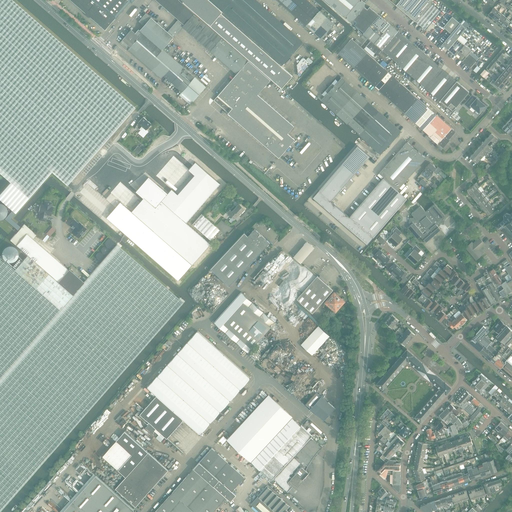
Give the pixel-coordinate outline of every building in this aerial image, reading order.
[(0,0),(0,173),(1,174),(10,182),(0,193),(0,199),(12,210),(4,219),(15,228),(18,231),(21,227),(18,225),(10,218),(49,174),(51,172),(54,174),(67,185),(95,153),(135,108),(123,97),(97,75),(11,0),(0,0)] [(69,0),(85,13),(90,17),(105,30),(130,1),(132,3),(134,0),(69,0)] [(248,131),(278,158),(294,140),(287,133),(293,126),(258,95),(270,80),(248,60),(194,14),(178,0),(155,0),(178,19),(169,29),(175,35),(182,27),(237,74),(213,101),(248,131)] [(183,2),(281,89),(292,76),(281,66),(302,42),(255,0),(180,0),(183,2)] [(306,0),(276,0),(306,26),(319,11),(306,0)] [(325,0),(345,16),(346,15),(358,0),(325,0)] [(358,0),(346,15),(347,16),(346,18),(350,21),(350,20),(351,21),(353,20),(355,18),(362,9),(364,6),(364,5),(364,4),(365,3),(360,0),(358,0)] [(415,21),(433,1),(432,0),(400,0),(396,5),(403,12),(415,21)] [(431,3),(415,21),(425,30),(441,12),(431,3)] [(355,18),(353,20),(354,20),(356,23),(354,25),(363,33),(379,15),(369,7),(367,10),(364,7),(365,7),(364,6),(362,9),(355,18)] [(494,8),(488,14),(493,18),(498,11),(494,8)] [(320,39),(334,24),(319,11),(306,26),(320,39)] [(493,18),(497,21),(502,15),(498,11),(493,18)] [(144,26),(140,31),(162,50),(162,49),(173,37),(162,28),(163,26),(158,21),(157,23),(146,13),(139,22),(144,26)] [(363,33),(362,34),(371,41),(374,44),(390,24),(379,15),(363,33)] [(497,21),(501,25),(506,18),(502,15),(497,21)] [(452,17),(443,27),(451,33),(460,23),(452,17)] [(501,25),(505,28),(510,22),(506,18),(501,25)] [(442,44),(441,44),(448,50),(457,39),(460,35),(466,28),(469,25),(463,19),(460,23),(451,33),(442,44)] [(390,24),(374,44),(379,48),(381,50),(398,31),(390,24)] [(119,43),(152,72),(167,54),(162,49),(162,50),(140,31),(138,30),(135,33),(131,30),(119,43)] [(381,50),(390,58),(407,39),(398,31),(381,50)] [(457,39),(448,50),(454,55),(463,44),(464,45),(467,41),(460,35),(457,39)] [(351,39),(338,54),(353,67),(366,52),(351,39)] [(390,58),(397,63),(413,44),(407,39),(390,58)] [(371,41),(366,46),(374,54),(375,53),(379,48),(374,44),(371,41)] [(397,63),(397,64),(405,71),(410,75),(427,56),(422,51),(413,44),(397,63)] [(463,44),(454,55),(462,62),(463,60),(468,54),(471,51),(464,45),(463,44)] [(463,60),(462,62),(469,68),(476,61),(478,58),(473,53),(473,52),(471,51),(468,54),(463,60)] [(353,67),(364,77),(377,62),(366,52),(353,67)] [(167,54),(152,72),(160,79),(163,75),(173,64),(182,71),(184,68),(167,54)] [(427,56),(410,75),(414,78),(422,86),(424,87),(441,68),(439,66),(430,59),(427,56)] [(388,72),(377,62),(364,77),(375,87),(388,72)] [(172,83),(180,73),(182,71),(173,64),(163,75),(172,83)] [(177,87),(182,92),(194,77),(184,68),(182,71),(180,73),(186,77),(177,87)] [(424,87),(424,88),(431,93),(439,100),(456,81),(447,74),(441,68),(424,87)] [(511,74),(506,69),(502,73),(510,80),(511,77),(511,74)] [(484,70),(480,75),(484,78),(489,73),(484,70)] [(399,82),(388,72),(375,87),(386,97),(399,82)] [(172,83),(177,87),(186,77),(180,73),(172,83)] [(502,73),(498,78),(506,85),(510,80),(502,73)] [(205,75),(201,79),(207,84),(211,80),(205,75)] [(193,101),(205,87),(194,77),(182,92),(193,101)] [(341,78),(321,100),(335,114),(356,91),(341,78)] [(495,82),(494,81),(492,81),(490,83),(496,88),(498,86),(502,89),(506,85),(498,78),(495,82)] [(456,81),(439,100),(452,112),(469,92),(456,81)] [(399,82),(386,97),(405,113),(418,99),(399,82)] [(335,114),(346,124),(367,101),(356,91),(335,114)] [(472,95),(465,104),(477,115),(482,109),(484,110),(488,105),(483,101),(482,103),(477,98),(476,99),(472,95)] [(418,99),(405,113),(429,135),(442,120),(418,99)] [(346,124),(357,134),(378,111),(367,101),(346,124)] [(379,154),(400,132),(378,111),(357,134),(379,154)] [(454,112),(451,115),(457,121),(460,117),(454,112)] [(136,126),(134,129),(136,131),(138,128),(141,130),(144,132),(146,129),(151,124),(143,117),(138,123),(136,126)] [(442,120),(429,135),(443,148),(450,140),(449,139),(455,132),(442,120)] [(502,128),(509,135),(511,131),(511,130),(505,124),(502,128)] [(498,140),(491,133),(488,137),(494,144),(498,140)] [(488,137),(484,141),(491,148),(492,147),(494,144),(488,137)] [(487,152),(489,153),(490,152),(492,151),(492,150),(492,149),(493,148),(492,147),(491,148),(484,141),(480,146),(487,152)] [(388,163),(379,173),(383,177),(397,190),(425,159),(407,143),(407,142),(405,144),(388,163)] [(318,191),(312,197),(325,208),(343,224),(367,245),(373,237),(407,198),(406,198),(403,202),(396,196),(399,192),(397,190),(383,177),(349,217),(331,201),(370,156),(357,146),(318,191)] [(480,146),(477,150),(484,156),(487,152),(480,146)] [(480,160),(481,161),(482,161),(483,161),(484,160),(485,159),(485,158),(485,157),(484,156),(477,150),(473,154),(480,160)] [(476,164),(480,160),(473,154),(469,158),(476,164)] [(144,197),(131,212),(192,265),(210,244),(186,222),(220,184),(195,162),(188,170),(194,175),(177,194),(171,189),(167,194),(149,178),(137,191),(144,197)] [(425,169),(421,173),(428,179),(432,175),(431,174),(433,172),(437,174),(438,173),(440,170),(441,170),(437,167),(436,168),(430,163),(425,168),(425,169)] [(440,170),(438,173),(444,179),(446,177),(447,176),(440,170)] [(474,185),(467,190),(470,195),(480,187),(476,183),(474,185)] [(480,186),(480,187),(470,195),(474,199),(482,192),(484,191),(480,186)] [(414,202),(421,194),(418,191),(410,199),(414,202)] [(483,192),(482,192),(474,199),(477,203),(484,197),(486,196),(486,195),(486,194),(485,193),(483,192)] [(484,197),(477,203),(480,206),(481,207),(488,201),(490,199),(487,195),(486,196),(484,197)] [(481,207),(484,211),(491,205),(488,201),(481,207)] [(45,221),(46,216),(45,216),(46,214),(50,215),(52,207),(50,207),(51,203),(45,202),(44,205),(40,205),(39,213),(40,213),(39,219),(45,221)] [(120,202),(106,218),(125,234),(123,237),(122,238),(117,244),(120,247),(121,248),(129,238),(178,281),(192,265),(131,212),(120,202)] [(238,216),(245,209),(239,204),(232,212),(230,210),(227,213),(234,219),(237,215),(238,216)] [(444,224),(444,220),(442,220),(441,219),(444,216),(434,204),(425,212),(420,206),(411,214),(414,217),(413,218),(409,217),(409,223),(410,225),(407,227),(417,239),(420,237),(425,243),(440,230),(438,227),(440,225),(440,224),(444,224)] [(488,216),(495,210),(491,205),(484,211),(488,216)] [(511,212),(510,214),(506,212),(503,215),(504,219),(495,227),(498,231),(502,227),(511,238),(511,212)] [(202,214),(192,224),(210,241),(220,230),(202,214)] [(73,228),(74,229),(72,232),(78,237),(81,234),(82,236),(85,233),(83,231),(86,229),(79,223),(78,224),(73,220),(69,225),(73,228)] [(84,282),(69,269),(68,269),(33,238),(36,234),(24,224),(21,227),(18,231),(10,240),(27,255),(15,270),(60,309),(84,282)] [(395,246),(402,239),(398,236),(401,233),(396,228),(393,231),(394,232),(388,240),(395,246)] [(270,243),(255,229),(248,237),(244,233),(210,269),(229,287),(263,251),(270,243)] [(383,245),(386,242),(380,236),(377,239),(383,245)] [(478,250),(485,245),(479,238),(473,244),(471,242),(465,248),(476,260),(482,254),(478,250)] [(314,247),(307,242),(293,257),(300,263),(314,247)] [(0,510),(183,302),(117,244),(84,282),(60,309),(15,270),(0,256),(0,510)] [(415,264),(421,256),(418,253),(420,250),(415,245),(414,247),(412,249),(414,250),(407,257),(415,264)] [(379,250),(376,248),(371,253),(374,256),(373,257),(378,262),(384,254),(379,250)] [(389,260),(390,259),(384,254),(378,262),(383,266),(384,265),(387,267),(391,262),(389,260)] [(394,263),(394,264),(391,262),(387,267),(389,269),(387,270),(393,275),(399,268),(394,263)] [(442,270),(447,275),(448,276),(453,270),(447,264),(442,270)] [(442,270),(440,269),(438,267),(435,272),(443,279),(447,275),(442,270)] [(407,274),(404,270),(403,271),(399,268),(393,275),(398,280),(401,276),(403,278),(407,274)] [(499,292),(502,297),(507,294),(505,291),(506,290),(504,288),(502,290),(499,285),(503,283),(501,280),(493,269),(488,273),(496,284),(497,287),(500,291),(499,292)] [(457,275),(458,273),(453,270),(448,276),(453,280),(457,275)] [(430,276),(434,280),(439,284),(443,279),(435,272),(430,276)] [(511,279),(508,274),(504,277),(505,278),(501,280),(503,283),(505,281),(511,291),(511,290),(511,279)] [(453,280),(451,281),(456,285),(463,277),(461,276),(460,278),(457,275),(453,280)] [(317,276),(316,278),(314,279),(297,299),(312,313),(333,290),(326,284),(326,282),(320,276),(318,278),(317,276)] [(490,276),(486,279),(487,280),(489,284),(486,286),(488,289),(495,301),(501,298),(498,292),(499,292),(500,291),(497,287),(496,284),(490,276)] [(461,290),(462,288),(466,283),(463,280),(464,279),(463,277),(456,285),(461,290)] [(434,280),(430,284),(435,288),(437,289),(440,285),(439,284),(434,280)] [(462,288),(467,291),(472,285),(467,281),(466,283),(462,288)] [(507,294),(511,291),(505,281),(503,283),(499,285),(502,290),(504,288),(506,290),(505,291),(507,294)] [(408,282),(401,291),(406,295),(413,286),(408,282)] [(481,283),(479,285),(480,288),(482,287),(482,288),(479,290),(480,292),(481,293),(482,292),(485,296),(490,304),(495,301),(488,289),(486,286),(484,282),(481,283)] [(430,284),(429,283),(425,287),(431,293),(435,288),(430,284)] [(414,287),(413,286),(406,295),(410,298),(413,295),(415,292),(413,290),(415,289),(414,287)] [(421,292),(422,293),(427,298),(431,293),(425,287),(421,292)] [(215,321),(214,322),(248,353),(275,323),(268,316),(264,313),(257,306),(253,303),(252,302),(245,296),(241,292),(228,307),(215,321)] [(337,295),(337,294),(336,292),(334,293),(334,292),(326,301),(329,304),(328,305),(330,307),(339,297),(337,295)] [(422,293),(417,299),(422,303),(423,302),(425,303),(428,298),(427,298),(422,293)] [(485,308),(490,305),(485,296),(480,299),(480,300),(485,308)] [(344,300),(342,298),(341,298),(339,297),(330,307),(333,309),(334,308),(337,310),(344,301),(344,300)] [(425,303),(423,305),(428,309),(430,307),(429,307),(433,302),(428,298),(425,303)] [(485,309),(485,308),(480,300),(476,303),(480,310),(481,311),(485,309)] [(429,307),(430,307),(432,309),(430,312),(432,313),(439,305),(435,301),(433,302),(429,307)] [(480,310),(476,303),(475,301),(470,304),(475,312),(480,310)] [(436,312),(438,315),(442,311),(445,307),(441,303),(439,305),(432,313),(434,315),(436,312)] [(466,307),(467,308),(471,315),(475,312),(470,304),(466,307)] [(472,317),(471,315),(467,308),(462,311),(467,320),(472,317)] [(438,315),(436,317),(441,321),(446,316),(446,315),(442,311),(438,315)] [(456,313),(453,316),(462,325),(467,320),(460,313),(458,311),(456,313)] [(399,321),(392,314),(388,318),(395,325),(399,321)] [(450,321),(448,323),(453,329),(455,327),(457,329),(462,325),(453,316),(451,318),(452,320),(451,321),(450,321)] [(385,322),(392,329),(395,325),(388,318),(385,322)] [(500,321),(493,329),(498,334),(501,330),(506,326),(500,321)] [(301,344),(313,355),(330,335),(319,325),(301,344)] [(471,339),(475,343),(477,340),(479,342),(482,339),(489,331),(483,326),(472,339),(471,339)] [(497,335),(495,337),(504,345),(505,344),(507,346),(511,340),(511,331),(506,326),(501,330),(498,334),(497,335)] [(415,335),(408,328),(404,332),(411,339),(415,335)] [(166,438),(183,419),(200,434),(248,381),(250,378),(197,331),(147,387),(156,395),(140,414),(166,438)] [(397,333),(396,332),(389,339),(390,341),(397,333)] [(401,336),(399,334),(408,342),(411,339),(404,332),(401,336)] [(397,337),(398,339),(397,340),(405,346),(408,342),(399,334),(397,337)] [(471,339),(469,342),(479,351),(484,346),(486,348),(489,345),(482,339),(479,342),(477,340),(475,343),(471,339)] [(280,381),(281,382),(284,379),(287,381),(290,377),(287,375),(288,374),(285,372),(279,366),(280,363),(281,364),(282,360),(281,359),(283,356),(286,353),(289,354),(291,352),(276,345),(275,346),(268,354),(266,358),(269,360),(265,364),(264,366),(268,369),(280,381)] [(497,352),(489,345),(486,348),(484,346),(479,351),(489,360),(494,355),(495,355),(497,352)] [(451,388),(436,375),(436,374),(423,363),(407,350),(377,384),(383,390),(407,361),(417,370),(430,382),(430,381),(440,389),(415,417),(421,423),(446,395),(451,388)] [(494,355),(489,360),(493,363),(498,358),(499,359),(502,356),(502,355),(498,351),(498,352),(497,352),(495,355),(494,355)] [(504,363),(499,369),(500,369),(505,374),(511,365),(511,360),(511,358),(511,353),(506,360),(504,363)] [(501,356),(502,356),(499,359),(498,358),(493,363),(499,369),(504,363),(506,360),(501,356)] [(490,382),(480,374),(475,379),(485,387),(490,382)] [(470,385),(480,393),(485,387),(475,379),(470,385)] [(117,409),(137,385),(131,380),(111,404),(117,409)] [(496,390),(490,397),(494,400),(500,393),(496,390)] [(457,400),(455,402),(459,406),(463,409),(464,408),(465,408),(471,414),(475,410),(474,409),(477,405),(479,403),(475,399),(466,391),(457,400)] [(316,392),(305,404),(310,408),(324,420),(329,414),(335,408),(334,408),(321,396),(316,392)] [(494,400),(498,404),(504,397),(500,393),(494,400)] [(251,413),(227,439),(245,456),(248,458),(251,461),(260,470),(272,456),(300,426),(291,417),(292,417),(268,395),(255,410),(254,409),(251,413)] [(498,404),(502,407),(508,400),(504,397),(498,404)] [(502,407),(505,410),(511,403),(508,400),(502,407)] [(455,416),(461,410),(458,408),(456,410),(451,404),(447,408),(452,414),(453,413),(455,416)] [(451,422),(453,424),(454,423),(455,424),(451,426),(454,435),(458,433),(458,432),(468,425),(468,424),(466,421),(465,422),(462,424),(460,422),(458,418),(458,419),(455,416),(453,413),(452,414),(447,408),(443,412),(448,417),(449,417),(451,420),(450,421),(451,422)] [(390,412),(387,409),(381,417),(383,419),(384,420),(385,419),(390,412)] [(482,414),(477,410),(470,418),(474,422),(482,414)] [(449,422),(450,422),(451,422),(450,421),(451,420),(449,417),(448,417),(443,412),(439,416),(445,423),(447,424),(449,422)] [(447,433),(447,429),(445,427),(446,427),(441,421),(440,422),(439,422),(438,423),(438,424),(437,425),(446,433),(447,433)] [(408,435),(411,431),(401,422),(398,425),(400,427),(398,428),(395,430),(404,438),(407,434),(408,435)] [(495,428),(493,429),(496,432),(495,432),(497,433),(504,425),(500,422),(495,427),(495,428)] [(308,473),(305,470),(314,456),(320,450),(311,441),(312,439),(310,437),(312,436),(301,425),(300,426),(272,456),(306,476),(308,473)] [(437,425),(438,425),(435,428),(437,429),(435,431),(435,432),(434,433),(435,438),(436,438),(444,435),(443,434),(446,433),(437,425)] [(504,425),(497,433),(501,437),(503,435),(508,429),(504,425)] [(392,433),(385,426),(379,433),(383,436),(380,439),(382,441),(384,443),(387,440),(387,439),(390,436),(392,433)] [(435,438),(434,433),(433,431),(432,432),(431,429),(426,430),(429,440),(434,438),(435,438)] [(504,436),(502,437),(506,441),(511,434),(511,432),(508,429),(503,435),(504,436)] [(126,477),(115,489),(121,494),(121,495),(123,497),(123,496),(135,506),(167,470),(124,432),(116,441),(102,457),(118,470),(126,477)] [(404,442),(395,434),(393,432),(392,433),(390,436),(401,446),(404,442)] [(387,439),(387,440),(389,441),(398,449),(401,446),(390,436),(387,439)] [(473,445),(469,436),(464,437),(468,447),(473,445)] [(464,437),(460,439),(463,448),(468,447),(464,437)] [(380,439),(377,442),(392,456),(395,453),(387,446),(386,448),(381,443),(382,441),(380,439)] [(460,439),(455,441),(458,450),(463,448),(460,439)] [(386,444),(387,446),(395,453),(398,449),(389,441),(386,444)] [(455,441),(450,443),(453,452),(458,450),(455,441)] [(383,455),(380,457),(386,462),(389,459),(392,456),(377,442),(376,443),(379,446),(376,449),(379,452),(381,449),(383,451),(381,453),(383,455)] [(450,443),(445,444),(448,453),(453,452),(450,443)] [(445,444),(440,446),(444,455),(448,453),(445,444)] [(435,448),(439,457),(444,455),(440,446),(435,448)] [(213,511),(244,477),(221,456),(212,448),(154,511),(213,511)] [(271,480),(273,478),(287,492),(298,480),(301,477),(303,479),(306,476),(272,456),(260,470),(271,480)] [(386,462),(385,463),(378,470),(381,473),(385,469),(393,469),(393,470),(399,470),(399,471),(400,472),(401,463),(396,463),(396,460),(389,459),(386,462)] [(497,471),(493,459),(492,459),(487,461),(491,473),(497,471)] [(487,461),(482,463),(483,464),(486,475),(491,473),(487,461)] [(483,464),(478,466),(481,476),(486,475),(483,464)] [(472,468),(472,467),(467,469),(471,480),(476,478),(472,468)] [(477,467),(472,468),(476,478),(481,477),(477,467)] [(381,473),(379,475),(384,479),(386,477),(387,474),(390,474),(390,483),(392,483),(392,486),(398,491),(399,491),(400,472),(399,471),(399,470),(393,470),(393,469),(385,469),(381,473)] [(459,484),(464,482),(461,473),(461,472),(456,474),(459,484)] [(464,474),(464,472),(461,473),(464,482),(470,480),(468,473),(464,474)] [(459,484),(456,474),(456,473),(451,475),(454,485),(459,484)] [(130,511),(133,509),(95,475),(62,511),(130,511)] [(449,487),(454,485),(451,475),(446,477),(449,487)] [(434,484),(434,482),(432,477),(429,478),(432,488),(434,492),(442,490),(439,482),(434,484)] [(439,481),(439,482),(442,490),(449,487),(446,477),(442,478),(442,479),(439,481)] [(423,481),(416,485),(417,490),(423,488),(431,486),(431,488),(432,488),(429,478),(426,479),(426,480),(423,481)] [(499,479),(492,481),(494,485),(495,485),(495,486),(497,485),(497,487),(499,486),(499,487),(502,486),(499,479)] [(500,488),(500,489),(502,487),(502,486),(499,487),(499,486),(497,487),(497,485),(495,486),(495,485),(494,485),(492,481),(488,483),(491,491),(492,492),(496,491),(496,489),(500,488)] [(492,493),(492,492),(491,491),(488,483),(483,484),(486,494),(487,495),(492,493)] [(267,486),(257,496),(251,504),(260,511),(288,511),(286,510),(289,506),(267,486)] [(427,495),(426,490),(431,488),(431,486),(423,488),(417,490),(420,497),(427,495)] [(388,492),(381,487),(378,491),(380,493),(378,495),(382,499),(388,492)] [(478,488),(473,490),(476,498),(481,496),(478,488)] [(448,504),(453,502),(451,495),(445,497),(448,504)] [(387,497),(385,504),(394,507),(396,500),(387,497)] [(444,505),(445,509),(449,507),(449,506),(448,506),(447,504),(448,504),(445,497),(440,499),(442,506),(444,505)] [(435,501),(437,508),(439,510),(440,511),(441,510),(440,509),(443,508),(442,506),(440,499),(435,501)] [(437,508),(435,501),(429,502),(431,506),(432,506),(433,510),(437,508)] [(381,511),(382,510),(387,511),(392,511),(394,507),(385,504),(381,503),(376,502),(375,511),(381,511)] [(420,505),(420,508),(424,511),(427,508),(428,507),(432,510),(433,510),(432,506),(431,506),(429,502),(420,505)]
